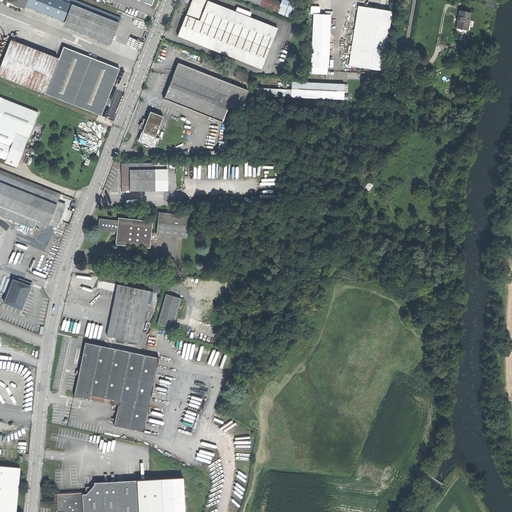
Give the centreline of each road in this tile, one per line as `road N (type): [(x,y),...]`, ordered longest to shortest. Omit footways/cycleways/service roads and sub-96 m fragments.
road 1 (unclassified): [(48,344),(67,266),(169,0)]
road 2 (unclassified): [(31,511),(48,344)]
